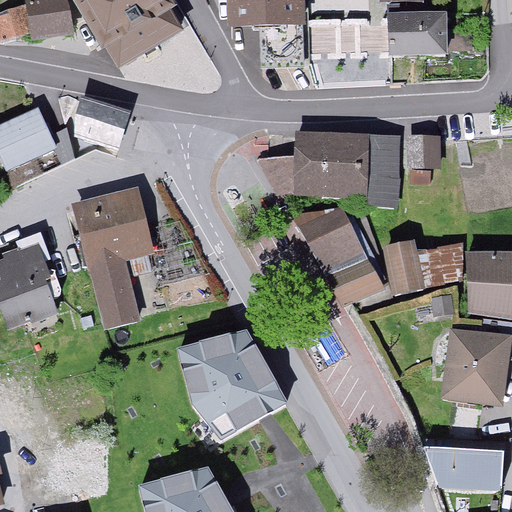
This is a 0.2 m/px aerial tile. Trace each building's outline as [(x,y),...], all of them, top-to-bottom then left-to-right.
[(156,0),(75,0),(69,4),(100,54),(109,49),(118,64),(166,35),(157,20),(165,15),(156,0)] [(295,0),(229,0),(230,32),(295,32),(295,0)] [(57,5),(16,14),(24,46),(64,36),(57,5)] [(440,63),(441,23),(364,22),(363,62),(440,63)] [(130,109),(80,93),(74,112),(74,135),(117,149),(130,109)] [(55,146),(36,106),(0,122),(0,155),(6,168),(55,146)] [(442,166),(443,131),(409,130),(409,165),(442,166)] [(363,145),(296,144),(295,199),(362,200),(363,145)] [(138,199),(77,214),(106,335),(135,328),(121,267),(152,259),(138,199)] [(381,297),(341,220),(303,239),(343,317),(381,297)] [(409,293),(442,284),(429,238),(396,246),(409,293)] [(40,259),(0,273),(0,317),(4,329),(45,314),(42,303),(54,298),(40,259)] [(511,264),(468,262),(465,316),(511,319),(511,264)] [(246,326),(175,345),(192,401),(220,438),(287,398),(246,326)] [(505,342),(454,338),(448,408),(498,412),(505,342)] [(23,371),(0,377),(0,442),(1,444),(41,433),(23,371)] [(499,497),(502,459),(425,453),(433,491),(499,497)] [(85,454),(18,455),(18,493),(55,493),(55,505),(86,505),(85,454)] [(233,511),(206,463),(138,481),(145,511),(233,511)]
